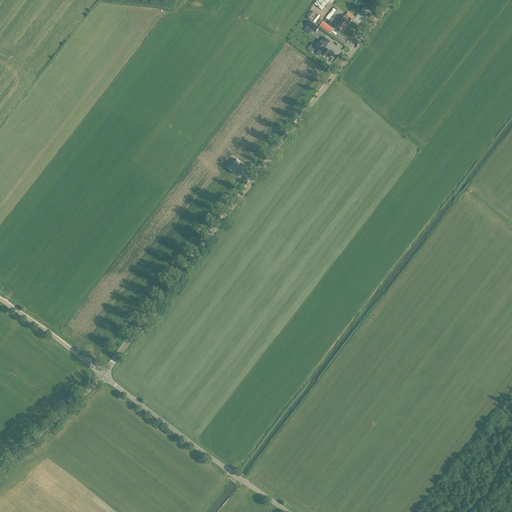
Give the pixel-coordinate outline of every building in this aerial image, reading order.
[(329,1),(328,0),(317,0),(314,4),(322,10),(329,1)] [(328,20),(337,11),(334,8),(326,17),(328,20)] [(312,21),(316,15),(310,11),(306,17),(312,21)] [(340,30),(341,30),(343,32),(348,25),(352,20),(345,15),(341,20),(340,19),(334,25),(338,29),(339,29),(340,30)] [(323,21),(323,22),(320,20),(320,21),(318,23),(319,24),(318,24),(320,25),(320,26),(330,33),(333,29),(323,21)] [(319,28),(310,21),(306,27),(315,33),(319,28)] [(319,43),(314,49),(318,52),(317,54),(320,56),(321,54),(324,56),(328,50),(325,48),(329,42),(324,38),(319,44),(319,43)] [(234,158),(226,168),(233,173),(240,163),(234,158)]
